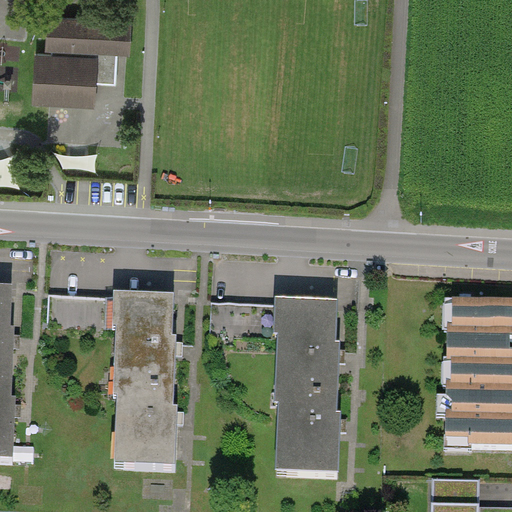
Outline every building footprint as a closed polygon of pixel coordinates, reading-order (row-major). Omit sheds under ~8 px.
[(45,54),(32,53),(30,93),(30,99),(30,103),(94,105),(96,56),(128,57),(130,21),(46,18),(45,54)] [(0,464),(11,465),(13,412),(16,344),(17,297),(0,296),(0,464)] [(116,302),(111,470),(173,471),(174,420),(176,350),(178,304),(116,302)] [(281,305),(276,477),(336,479),(338,425),(340,356),(342,307),(281,305)] [(511,307),(449,307),(446,451),(511,452),(511,307)] [(481,511),(481,484),(431,483),(430,511),(481,511)]
